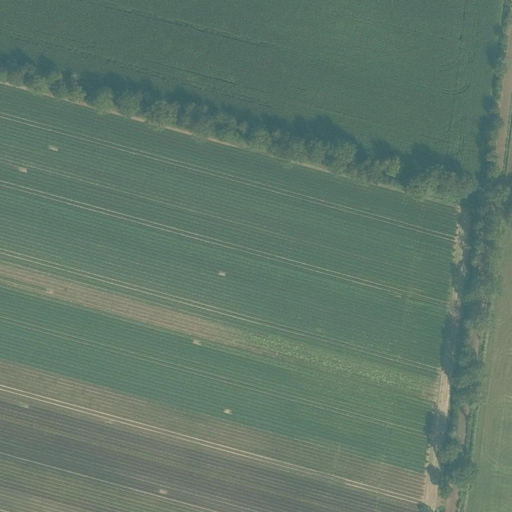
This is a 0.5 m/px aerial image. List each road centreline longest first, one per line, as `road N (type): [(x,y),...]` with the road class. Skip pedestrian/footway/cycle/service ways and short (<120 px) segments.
road 1 (track): [(492,202),(0,69)]
road 2 (track): [(451,511),(492,202)]
road 3 (track): [(492,202),(511,47)]
